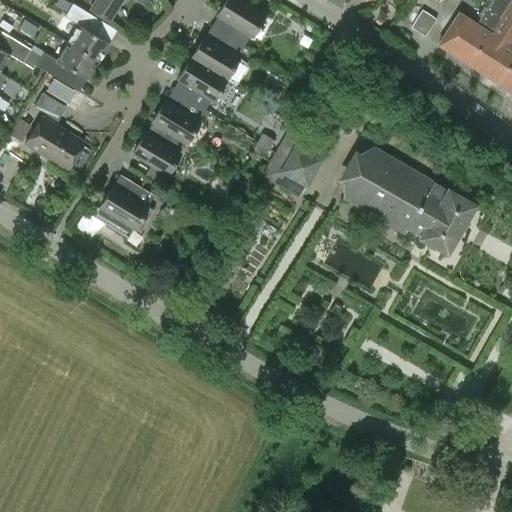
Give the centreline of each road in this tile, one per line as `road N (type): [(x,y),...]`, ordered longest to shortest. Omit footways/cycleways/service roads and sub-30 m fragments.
road 1 (unclassified): [(501,468),(326,404),(0,216)]
road 2 (residential): [(306,0),(511,143)]
road 3 (residential): [(92,177),(129,115),(132,71),(185,0)]
